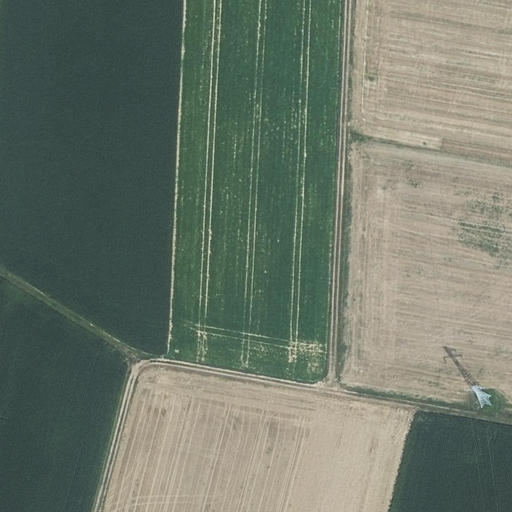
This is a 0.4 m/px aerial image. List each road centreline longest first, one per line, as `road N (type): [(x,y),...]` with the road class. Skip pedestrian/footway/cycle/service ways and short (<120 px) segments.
road 1 (track): [(349,0),(335,383),(511,412)]
road 2 (track): [(335,383),(142,350),(0,262)]
road 3 (track): [(142,350),(100,511)]
